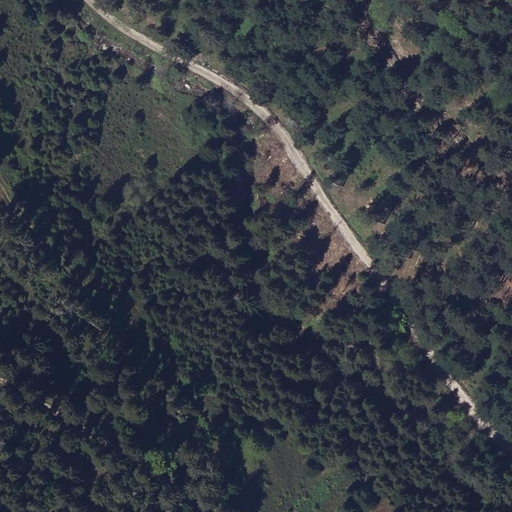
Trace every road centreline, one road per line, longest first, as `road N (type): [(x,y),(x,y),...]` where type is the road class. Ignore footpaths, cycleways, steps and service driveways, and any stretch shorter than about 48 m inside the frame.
road 1 (track): [(82,0),(154,59),(238,89),(291,145),(416,339),(490,435),(511,447)]
road 2 (track): [(188,511),(0,382)]
